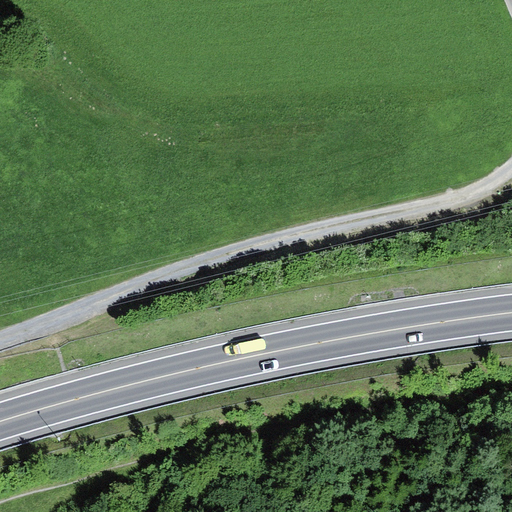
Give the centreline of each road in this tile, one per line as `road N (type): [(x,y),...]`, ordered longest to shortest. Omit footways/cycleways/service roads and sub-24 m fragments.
road 1 (track): [(0,338),(196,263),(466,193),(511,167)]
road 2 (trunk): [(469,319),(302,348),(0,423)]
